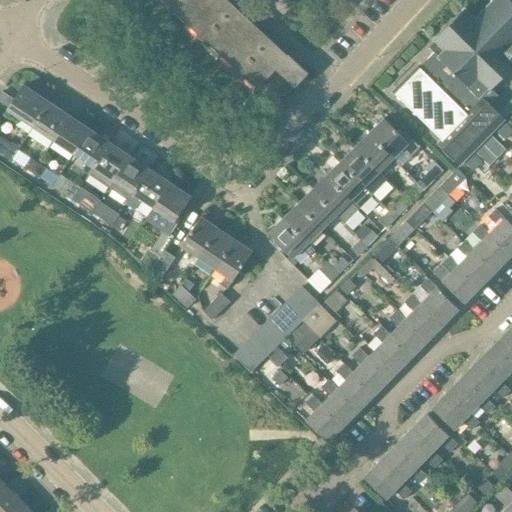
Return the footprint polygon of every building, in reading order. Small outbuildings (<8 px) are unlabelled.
[(284,60),(219,0),(159,0),(257,90),(258,88),(276,105),(293,87),(294,88),(307,74),(288,55),(284,60)] [(487,93),(511,67),(511,0),(495,0),(493,2),(491,0),(490,2),(492,3),(488,7),(481,0),(474,0),(472,3),(474,4),(467,12),(465,10),(466,9),(465,8),(433,41),(434,42),(429,48),(434,52),(419,68),(418,66),(392,92),(441,140),(437,145),(448,156),(453,151),(463,161),(504,120),(479,97),(486,90),(487,91),(486,92),(487,93)] [(33,128),(49,103),(24,86),(7,111),(33,128)] [(53,141),(70,116),(49,103),(33,128),(53,141)] [(73,154),(89,130),(70,116),(53,141),(73,154)] [(408,144),(383,120),(369,134),(393,159),(402,150),(409,157),(420,147),(412,140),(408,144)] [(505,142),(511,134),(511,131),(507,126),(497,135),(505,142)] [(93,168),(109,143),(89,130),(73,154),(93,168)] [(393,159),(369,134),(354,148),(379,173),(393,159)] [(19,150),(0,137),(0,152),(12,160),(19,150)] [(483,145),(475,154),(489,168),(497,159),(505,151),(491,137),(483,145)] [(113,181),(129,156),(109,143),(93,168),(113,181)] [(386,180),(379,173),(354,148),(340,163),(372,195),(386,180)] [(474,155),(466,164),(473,171),(481,162),(474,155)] [(113,181),(107,190),(120,198),(127,203),(149,170),(129,156),(113,181)] [(32,173),(38,164),(30,159),(24,168),(32,173)] [(424,190),(444,171),(434,161),(425,170),(428,173),(417,183),(424,190)] [(372,195),(340,163),(326,177),(351,201),(359,193),(366,200),(372,195)] [(39,179),(45,170),(38,164),(32,173),(39,179)] [(153,208),(169,183),(149,170),(127,203),(135,208),(140,200),(153,208)] [(448,195),(464,179),(456,170),(439,186),(448,195)] [(358,208),(351,201),(326,177),(312,191),(336,215),(343,223),(358,208)] [(71,200),(79,189),(70,183),(63,194),(71,200)] [(173,222),(190,197),(169,183),(153,208),(173,222)] [(415,200),(424,190),(417,183),(408,193),(415,200)] [(87,210),(96,196),(81,186),(79,189),(71,200),(87,210)] [(431,212),(448,195),(439,186),(422,203),(431,212)] [(336,215),(312,191),(297,205),(322,230),(336,215)] [(396,219),(406,208),(400,201),(389,212),(396,219)] [(413,229),(431,212),(422,203),(405,220),(413,229)] [(322,230),(297,205),(283,219),(308,244),(322,230)] [(511,253),(511,226),(495,210),(488,217),(497,226),(489,235),(510,255),(511,253)] [(112,227),(118,218),(110,212),(104,221),(112,227)] [(386,228),(396,219),(389,212),(379,221),(386,228)] [(120,232),(126,223),(118,218),(112,227),(120,232)] [(199,258),(218,230),(200,218),(181,246),(199,258)] [(308,244),(283,219),(268,234),(293,259),(302,250),(309,257),(315,251),(308,244)] [(396,246),(413,229),(405,220),(387,237),(396,246)] [(510,255),(489,235),(480,226),(473,233),(482,242),(473,250),(495,271),(510,255)] [(367,247),(378,236),(371,228),(360,239),(367,247)] [(163,230),(150,250),(160,257),(165,251),(174,237),(163,230)] [(215,269),(234,241),(218,230),(199,258),(215,269)] [(380,263),(396,247),(387,238),(371,253),(380,263)] [(358,256),(367,247),(360,239),(350,248),(358,256)] [(227,289),(251,252),(234,241),(215,269),(226,276),(220,285),(227,289)] [(495,271),(473,250),(465,242),(458,249),(466,258),(458,266),(479,287),(495,271)] [(157,283),(174,257),(165,251),(160,257),(149,274),(157,283)] [(396,279),(371,253),(354,270),(363,279),(374,268),(390,285),(396,279)] [(338,275),(347,265),(340,258),(331,268),(338,275)] [(479,287),(458,266),(449,258),(442,265),(452,275),(443,284),(463,303),(479,287)] [(338,275),(331,268),(327,264),(313,279),(313,287),(319,294),(338,275)] [(195,299),(188,293),(194,284),(186,278),(181,285),(180,285),(171,294),(186,308),(195,299)] [(457,309),(427,279),(420,287),(429,295),(421,304),(442,324),(457,309)] [(348,280),(339,290),(345,295),(345,296),(355,286),(348,280)] [(319,305),(301,287),(293,296),(310,313),(319,305)] [(334,312),(345,301),(337,292),(322,307),(338,322),(341,319),(334,312)] [(212,320),(229,303),(220,293),(203,311),(212,320)] [(442,324),(421,304),(412,295),(405,303),(414,311),(405,320),(426,340),(442,324)] [(310,313),(293,296),(284,304),(302,322),(310,313)] [(302,322),(284,304),(276,312),(293,330),(302,322)] [(319,305),(310,313),(302,322),(320,339),(336,323),(319,305)] [(426,340),(405,320),(397,311),(389,319),(398,327),(390,335),(411,356),(426,340)] [(293,330),(276,312),(267,321),(285,339),(293,330)] [(285,339),(267,321),(258,330),(276,347),(285,339)] [(411,356),(390,335),(381,327),(374,334),(382,343),(374,352),(395,373),(411,356)] [(511,327),(501,339),(511,350),(511,327)] [(276,347),(258,330),(250,338),(267,356),(276,347)] [(293,347),(302,339),(293,330),(285,339),(293,347)] [(267,356),(250,338),(241,346),(259,364),(267,356)] [(511,350),(501,339),(479,361),(501,383),(509,374),(511,376),(511,350)] [(259,364),(241,346),(233,355),(251,373),(259,364)] [(288,359),(276,347),(267,356),(279,367),(288,359)] [(359,349),(352,356),(361,365),(353,373),(374,394),(389,379),(395,373),(374,352),(368,358),(359,349)] [(501,383),(479,361),(464,377),(485,398),(494,390),(503,398),(510,391),(501,383)] [(261,382),(276,368),(269,362),(255,376),(261,382)] [(374,394),(353,373),(344,365),(337,372),(345,381),(337,389),(358,410),(374,394)] [(278,388),(287,379),(280,372),(271,381),(278,388)] [(485,398),(464,377),(448,393),(470,414),(478,405),(487,414),(494,407),(485,398)] [(358,410),(337,389),(329,380),(322,388),(330,396),(322,405),(343,425),(358,410)] [(470,414),(448,393),(432,409),(454,430),(462,421),(471,430),(478,423),(470,414)] [(343,425),(322,405),(313,396),(306,403),(315,411),(305,421),(327,442),(343,425)] [(456,444),(426,415),(411,431),(432,452),(441,443),(449,452),(456,444)] [(432,452),(411,431),(395,446),(417,468),(425,459),(434,467),(441,460),(432,452)] [(417,468),(395,446),(380,462),(401,483),(410,474),(419,483),(426,476),(417,468)] [(507,470),(511,464),(511,460),(507,456),(500,463),(507,470)] [(410,492),(401,483),(380,462),(364,478),(386,499),(395,490),(403,499),(410,492)] [(484,494),(492,485),(485,478),(476,487),(484,494)] [(0,511),(8,511),(21,499),(6,484),(0,489),(0,511)] [(460,511),(466,511),(476,502),(467,493),(455,506),(460,511)] [(33,511),(21,499),(8,511),(33,511)] [(511,511),(511,502),(502,511),(511,511)]
